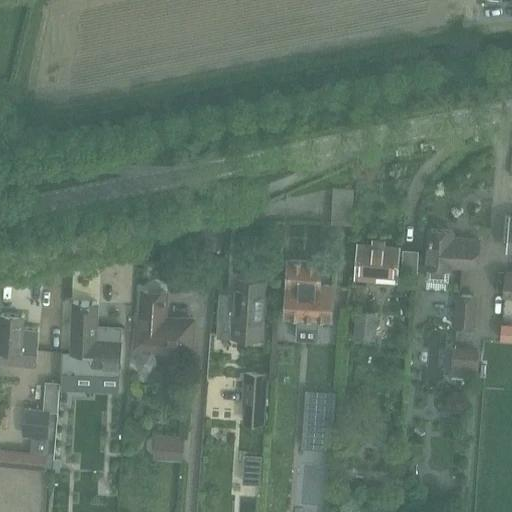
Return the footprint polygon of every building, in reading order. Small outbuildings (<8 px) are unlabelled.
[(354,188),(332,187),(331,222),(352,224),(354,188)] [(429,229),(426,266),(426,279),(449,281),(450,264),(476,266),(478,239),(452,237),(452,230),(429,229)] [(355,280),(375,281),(395,283),(398,246),(384,245),(384,242),(373,241),(373,244),(358,243),(355,280)] [(418,250),(403,249),(401,273),(417,274),(418,250)] [(286,303),(285,318),(298,319),(297,341),(317,342),(318,320),(330,320),(332,287),(320,286),(321,264),(321,259),(317,259),(288,257),(288,263),(287,284),(286,303)] [(511,272),(505,272),(503,294),(511,295),(511,272)] [(262,338),(263,320),(265,280),(234,278),(233,294),(220,293),(217,335),(262,338)] [(136,327),(134,351),(141,351),(134,361),(139,371),(150,371),(157,362),(152,352),(178,354),(178,351),(178,347),(190,348),(190,346),(192,319),(164,317),(166,293),(159,292),(142,291),(140,326),(140,328),(136,327)] [(474,297),(459,295),(456,324),(471,326),(474,297)] [(62,351),(61,389),(63,389),(119,391),(120,375),(122,337),(122,325),(97,324),(97,303),(73,302),(71,351),(62,351)] [(356,309),(353,338),(374,339),(377,310),(356,309)] [(1,316),(0,335),(0,361),(35,364),(38,328),(23,327),(24,317),(1,316)] [(511,340),(511,323),(502,323),(500,339),(511,340)] [(479,348),(453,347),(451,374),(477,376),(479,348)] [(266,374),(245,372),(241,422),(262,424),(266,374)] [(25,406),(22,436),(31,437),(30,451),(53,453),(58,409),(59,382),(45,381),(43,408),(25,406)] [(303,425),(302,448),(333,449),(334,426),(334,422),(335,392),(305,390),(303,425)] [(154,456),(180,458),(181,437),(156,435),(154,456)] [(1,448),(0,452),(0,465),(52,471),(52,470),(53,459),(53,453),(30,451),(1,448)] [(260,485),(262,456),(244,454),(242,483),(260,485)] [(53,459),(52,470),(59,471),(60,459),(53,459)]
